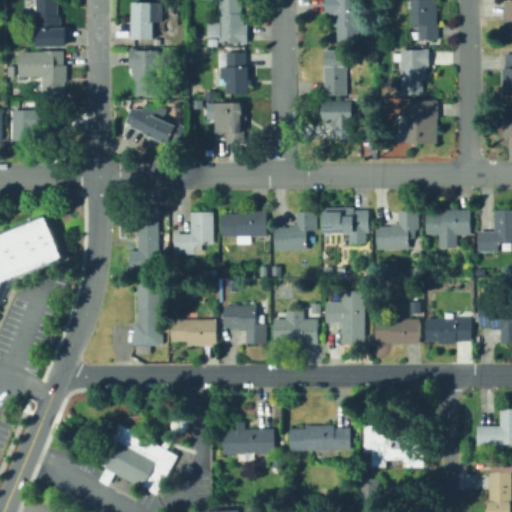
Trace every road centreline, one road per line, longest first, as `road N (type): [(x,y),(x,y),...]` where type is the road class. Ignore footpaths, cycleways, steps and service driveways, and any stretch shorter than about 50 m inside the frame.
road 1 (residential): [(511,172),(0,175)]
road 2 (residential): [(511,374),(216,373)]
road 3 (residential): [(59,372),(92,277),(96,175)]
road 4 (residential): [(96,175),(94,0)]
road 5 (residential): [(281,174),(280,0)]
road 6 (residential): [(466,172),(464,0)]
road 7 (residential): [(216,373),(59,372)]
road 8 (tertiary): [(0,511),(59,372)]
road 9 (residential): [(449,511),(447,374)]
